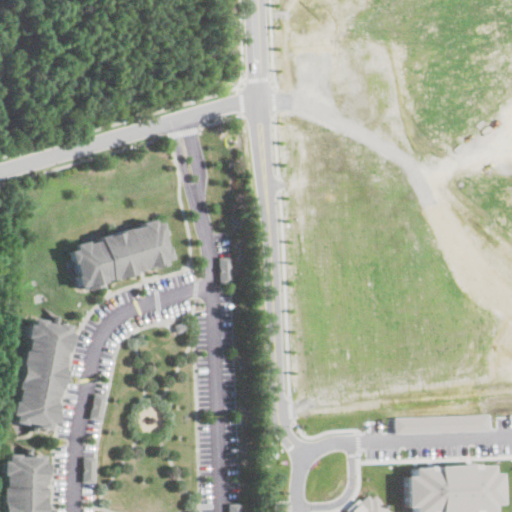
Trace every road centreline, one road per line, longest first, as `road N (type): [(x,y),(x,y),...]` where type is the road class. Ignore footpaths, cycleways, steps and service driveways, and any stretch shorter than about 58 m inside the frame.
road 1 (residential): [(297,457),(276,388),(256,0)]
road 2 (residential): [(220,511),(213,286),(180,117)]
road 3 (residential): [(479,124),(493,74),(485,0),(330,7),(333,105)]
road 4 (residential): [(72,511),(77,430),(98,331),(113,315),(213,286)]
road 5 (residential): [(260,94),(0,171)]
road 6 (residential): [(260,94),(415,122),(511,122)]
road 7 (residential): [(297,457),(358,439),(511,432)]
